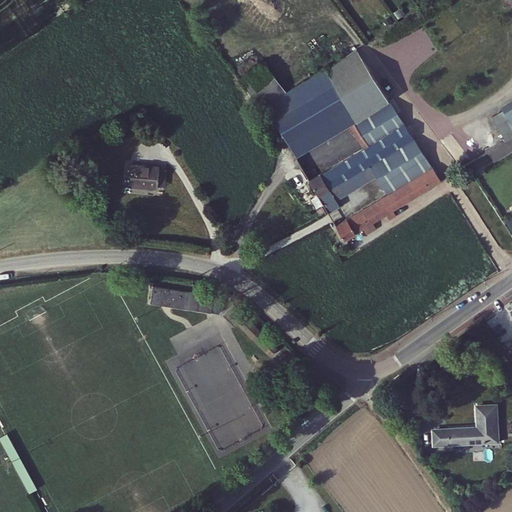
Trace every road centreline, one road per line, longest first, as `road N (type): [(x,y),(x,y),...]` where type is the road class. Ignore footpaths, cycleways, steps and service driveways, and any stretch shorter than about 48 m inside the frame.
road 1 (residential): [(0,267),(121,256),(219,270),(259,294),(328,359),(359,372)]
road 2 (tertiary): [(215,511),(349,398),(359,372)]
road 3 (tertiary): [(359,372),(397,361),(511,280)]
